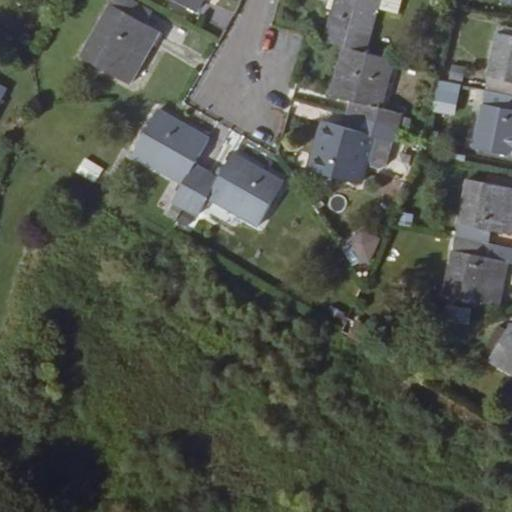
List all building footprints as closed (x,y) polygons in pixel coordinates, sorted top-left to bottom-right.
[(222,0),(179,0),(212,19),(222,0)] [(365,54),(380,0),(336,0),(325,42),(346,48),(365,54)] [(127,11),(97,64),(146,92),(176,39),(163,32),(169,20),(135,1),(129,12),(127,11)] [(511,32),(496,29),(484,89),(511,94),(511,32)] [(383,106),(395,62),(365,54),(346,48),(334,94),(357,101),(353,115),(399,128),(403,112),(383,106)] [(439,81),(434,111),(456,115),(461,84),(439,81)] [(511,94),(484,89),(471,148),(511,156),(511,94)] [(195,164),(209,139),(159,110),(135,152),(185,181),(174,199),(187,206),(206,170),(195,164)] [(362,183),(375,135),(395,141),(399,128),(353,115),(349,129),(326,122),(313,169),(362,183)] [(261,224),(285,182),(235,153),(221,178),(206,170),(187,206),(200,214),(211,196),(261,224)] [(85,157),(77,172),(95,183),(104,168),(85,157)] [(511,186),(466,176),(457,222),(511,233),(511,226),(511,186)] [(496,305),(505,259),(478,254),(481,241),(455,236),(442,293),(496,305)] [(511,326),(510,325),(490,360),(511,372),(511,326)]
